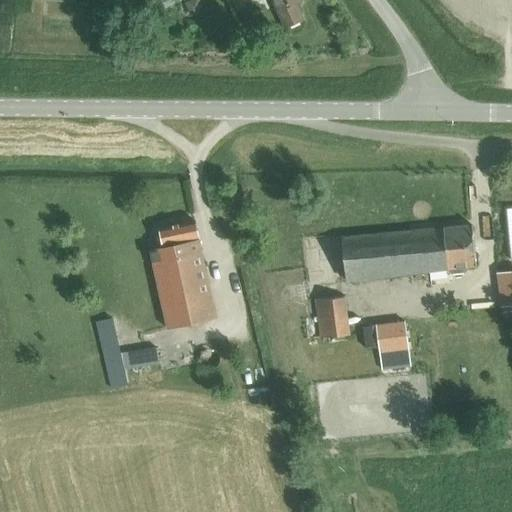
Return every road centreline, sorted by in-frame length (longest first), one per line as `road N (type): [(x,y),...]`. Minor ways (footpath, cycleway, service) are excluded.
road 1 (tertiary): [(0,107),(433,112)]
road 2 (unclassified): [(433,112),(418,71),(371,0)]
